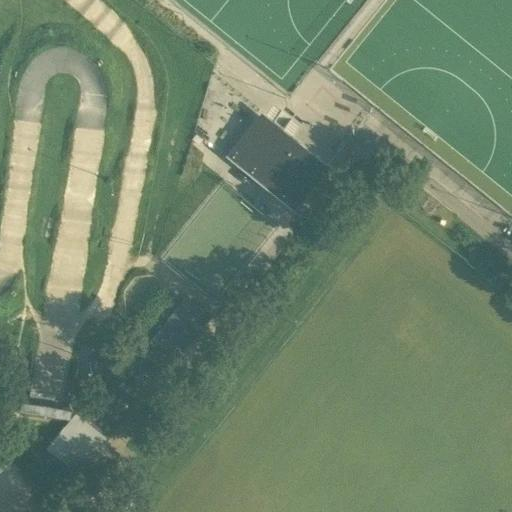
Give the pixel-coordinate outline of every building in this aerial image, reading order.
[(266,103),(261,108),(237,89),(204,129),(228,149),(290,199),(292,200),(329,154),(334,149),(334,148),(333,148),(332,147),(328,153),(286,119),(290,113),(280,105),(275,110),(266,103)] [(171,363),(210,315),(209,315),(185,295),(181,299),(154,333),(146,342),(171,363)] [(106,347),(95,345),(88,384),(99,386),(106,347)] [(116,378),(83,418),(75,412),(46,447),(54,454),(82,476),(110,440),(107,438),(163,368),(140,349),(116,378)] [(18,397),(17,407),(65,414),(67,404),(18,397)]
